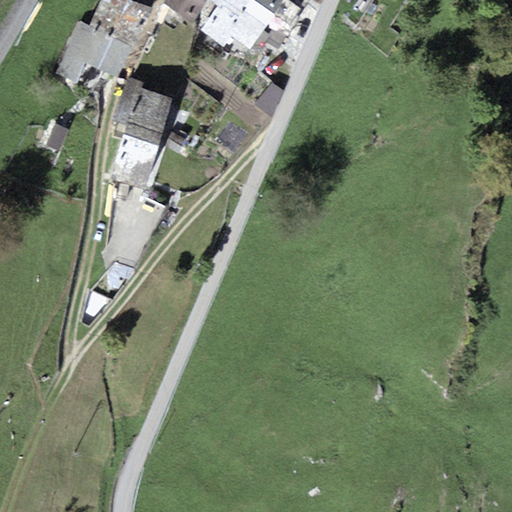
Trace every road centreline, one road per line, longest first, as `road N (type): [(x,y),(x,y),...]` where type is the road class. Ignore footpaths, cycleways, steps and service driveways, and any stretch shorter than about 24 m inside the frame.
road 1 (unclassified): [(122,511),(129,477),(331,0)]
road 2 (track): [(271,144),(196,211),(121,305),(40,426),(9,511)]
